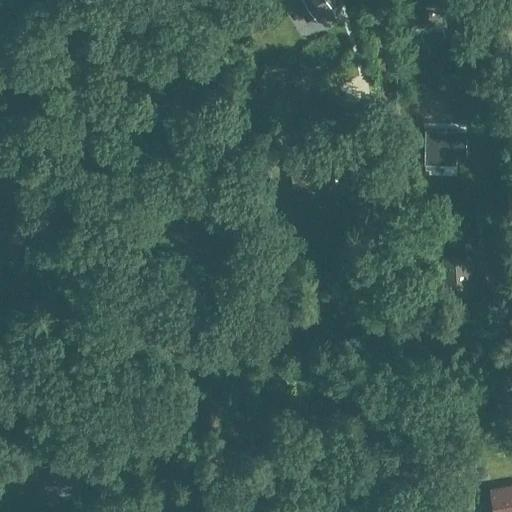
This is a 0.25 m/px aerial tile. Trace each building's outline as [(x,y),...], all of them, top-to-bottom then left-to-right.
[(341,4),(338,0),(293,0),(307,22),(315,17),(319,22),(335,12),(333,8),(341,4)] [(440,8),(446,7),(444,0),(413,0),(417,13),(404,16),(409,35),(444,26),(440,8)] [(151,85),(180,77),(175,57),(158,62),(156,56),(144,59),(151,85)] [(40,68),(41,60),(31,60),(30,68),(40,68)] [(0,99),(22,101),(23,86),(34,87),(35,74),(0,71),(0,99)] [(487,91),(472,96),(478,113),(492,109),(487,91)] [(457,156),(465,157),(465,132),(425,131),(425,164),(457,164),(457,156)] [(320,171),(303,174),(300,163),(290,165),(296,194),(336,186),(331,161),(319,163),(320,171)] [(176,200),(179,216),(209,212),(204,181),(183,184),(185,199),(176,200)] [(30,211),(0,208),(0,243),(26,246),(25,263),(37,264),(39,242),(28,241),(30,211)] [(472,257),(443,258),(444,298),(474,297),(472,257)] [(497,379),(466,375),(463,396),(494,401),(497,379)] [(41,498),(82,491),(77,461),(37,467),(41,498)] [(511,511),(511,489),(492,493),(495,511),(511,511)]
